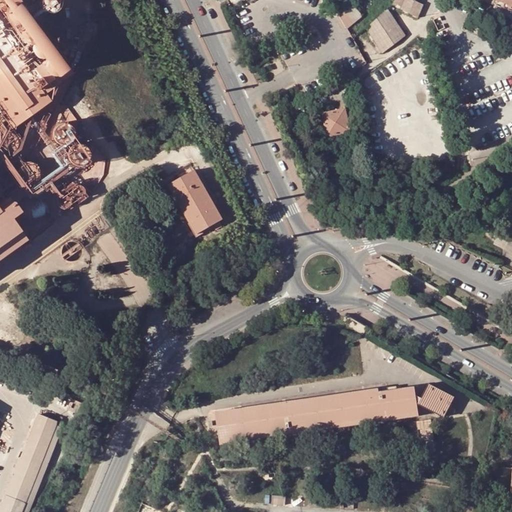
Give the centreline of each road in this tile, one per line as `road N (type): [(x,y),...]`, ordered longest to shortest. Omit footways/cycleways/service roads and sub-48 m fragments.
road 1 (secondary): [(175,0),(301,262)]
road 2 (secondary): [(318,251),(195,0)]
road 3 (secondary): [(270,304),(172,364),(132,432),(100,511)]
road 4 (secondary): [(340,290),(511,392)]
road 5 (secondary): [(511,372),(344,271)]
road 6 (residential): [(370,245),(390,244),(511,298)]
road 7 (unknown): [(141,296),(119,231),(121,194),(132,175)]
